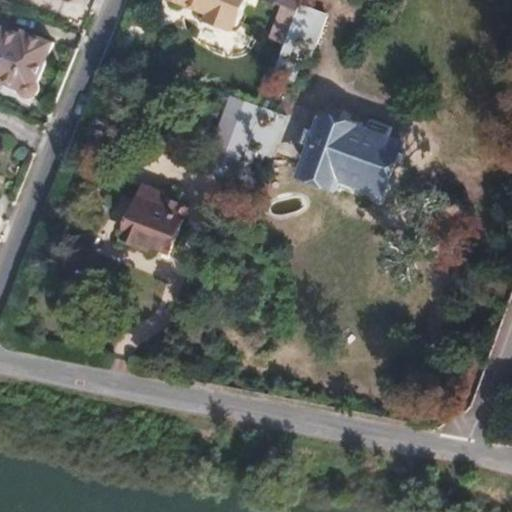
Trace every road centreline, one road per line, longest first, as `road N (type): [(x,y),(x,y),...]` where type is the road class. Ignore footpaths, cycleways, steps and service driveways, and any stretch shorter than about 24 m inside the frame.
road 1 (residential): [(468,456),(0,363)]
road 2 (residential): [(115,0),(0,281)]
road 3 (residential): [(511,340),(468,456)]
